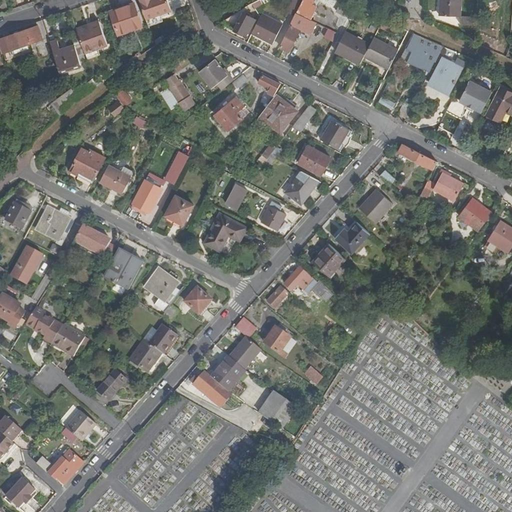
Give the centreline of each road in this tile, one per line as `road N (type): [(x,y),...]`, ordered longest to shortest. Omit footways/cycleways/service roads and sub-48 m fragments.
road 1 (residential): [(249,291),(15,169),(0,185)]
road 2 (residential): [(194,0),(214,38),(394,130)]
road 3 (residential): [(394,130),(249,291)]
road 4 (residential): [(249,291),(125,431)]
road 5 (residential): [(394,130),(507,187)]
